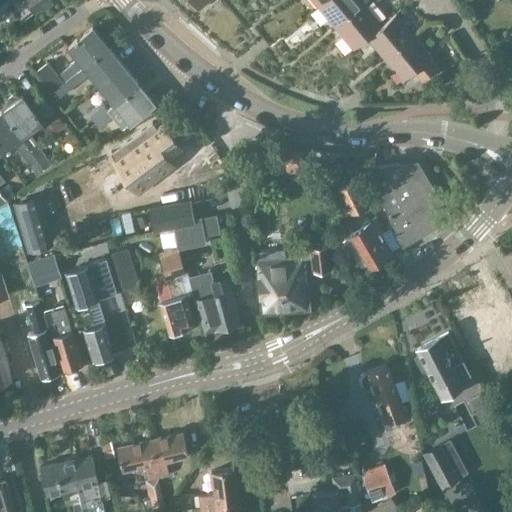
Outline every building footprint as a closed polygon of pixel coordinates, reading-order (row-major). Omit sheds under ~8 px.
[(15,0),(17,2),(20,0),(28,0),(35,10),(50,0),(15,0)] [(209,0),(189,0),(198,10),(209,0)] [(325,0),(317,7),(335,28),(363,4),(359,0),(325,0)] [(353,49),(366,37),(381,26),(363,4),(335,28),(353,49)] [(366,37),(384,59),(412,35),(395,14),(381,26),(366,37)] [(83,66),(107,46),(92,27),(67,47),(77,59),(57,76),(47,63),(36,72),(51,91),(83,66)] [(412,35),(384,59),(402,80),(413,71),(422,81),(437,68),(429,58),(430,57),(412,35)] [(89,73),(98,85),(123,65),(107,46),(83,66),(51,91),(52,91),(54,89),(60,96),(89,73)] [(98,85),(114,104),(138,84),(123,65),(98,85)] [(138,84),(114,104),(106,110),(122,129),(154,103),(138,84)] [(8,105),(1,110),(19,136),(25,144),(31,152),(43,168),(44,170),(52,164),(45,155),(27,130),(40,121),(39,121),(21,96),(19,98),(17,95),(12,94),(7,98),(6,103),(8,105)] [(100,103),(87,114),(93,121),(106,110),(100,103)] [(1,110),(0,111),(0,150),(12,141),(19,136),(1,110)] [(39,121),(40,121),(50,136),(67,125),(64,121),(62,122),(54,111),(39,121)] [(127,154),(116,164),(131,182),(142,173),(149,183),(172,164),(161,150),(173,140),(162,126),(157,130),(150,122),(121,147),(127,154)] [(19,136),(12,141),(15,145),(36,173),(43,168),(31,152),(25,144),(19,136)] [(280,151),(292,186),(315,178),(305,150),(280,151)] [(343,184),(333,157),(316,164),(325,190),(343,184)] [(391,228),(402,246),(436,226),(432,218),(446,210),(418,163),(403,171),(398,164),(373,167),(391,228)] [(330,194),(343,218),(366,206),(354,182),(330,194)] [(10,189),(3,195),(7,200),(14,194),(10,189)] [(37,197),(14,204),(28,249),(50,242),(37,197)] [(190,199),(148,208),(153,230),(159,229),(172,226),(195,221),(194,217),(194,216),(190,199)] [(195,221),(172,226),(176,243),(203,237),(203,234),(218,231),(214,212),(194,216),(194,217),(195,221)] [(361,226),(349,233),(360,250),(353,255),(360,266),(368,262),(369,265),(391,251),(379,231),(381,229),(375,218),(368,222),(366,217),(359,221),(361,226)] [(163,252),(156,254),(158,260),(163,278),(166,277),(172,297),(160,300),(159,301),(169,333),(172,332),(176,334),(182,332),(183,329),(188,327),(187,325),(194,323),(185,295),(179,273),(184,272),(178,253),(177,248),(176,243),(172,226),(159,229),(163,252)] [(256,259),(257,264),(260,315),(309,310),(304,261),(311,260),(312,274),(330,272),(328,247),(321,248),(321,243),(309,244),(310,249),(289,251),(288,260),(285,260),(285,257),(282,250),(258,251),(258,259),(256,259)] [(111,252),(126,303),(140,298),(137,288),(140,286),(128,247),(111,252)] [(26,262),(34,286),(61,277),(53,254),(26,262)] [(64,272),(74,304),(70,306),(79,335),(84,334),(92,360),(113,353),(103,322),(94,325),(87,301),(100,297),(101,298),(116,293),(105,258),(87,264),(87,265),(64,272)] [(210,271),(188,276),(194,297),(204,331),(239,322),(226,275),(212,279),(210,271)] [(477,307),(467,313),(478,331),(472,336),(486,359),(506,347),(504,344),(511,338),(511,324),(501,306),(495,310),(489,300),(477,307)] [(26,306),(34,331),(27,334),(40,375),(60,369),(39,302),(26,306)] [(43,311),(48,329),(61,369),(81,362),(71,329),(72,328),(70,322),(69,323),(63,305),(43,311)] [(414,357),(426,380),(430,378),(440,398),(463,386),(462,385),(472,380),(448,332),(417,348),(420,354),(414,357)] [(0,380),(11,377),(5,348),(0,338),(0,380)] [(370,388),(372,388),(380,410),(376,411),(384,432),(400,427),(398,423),(406,421),(404,415),(406,414),(401,401),(410,399),(406,380),(393,383),(386,364),(366,371),(367,373),(365,373),(362,376),(361,381),(363,385),(366,388),(370,388)] [(320,435),(322,450),(345,446),(343,431),(320,435)] [(182,432),(149,439),(158,476),(168,474),(165,459),(187,454),(182,432)] [(158,476),(149,439),(116,446),(121,469),(144,464),(147,479),(158,476)] [(439,444),(424,452),(443,488),(458,479),(467,472),(450,439),(439,444)] [(108,441),(100,442),(104,459),(112,457),(108,441)] [(91,454),(73,459),(80,485),(77,486),(80,501),(81,511),(103,511),(101,499),(110,497),(106,482),(101,483),(98,482),(91,454)] [(65,460),(39,466),(46,494),(72,487),(77,486),(80,485),(73,459),(65,460)] [(421,460),(413,462),(416,473),(423,471),(421,460)] [(360,472),(371,501),(395,492),(391,482),(395,480),(392,473),(388,474),(384,462),(360,472)] [(198,496),(200,507),(238,502),(234,468),(211,471),(214,494),(198,496)] [(340,511),(340,510),(346,509),(345,505),(360,503),(358,487),(357,487),(355,474),(332,477),(334,491),(312,494),(314,511),(340,511)] [(160,486),(158,478),(144,481),(147,496),(140,498),(143,511),(146,511),(164,508),(160,486)] [(0,479),(0,511),(13,511),(4,479),(0,479)] [(190,497),(181,498),(182,506),(191,504),(190,497)] [(128,500),(115,499),(116,511),(143,511),(140,498),(128,500)] [(81,511),(80,501),(72,503),(74,511),(81,511)] [(239,511),(238,502),(200,507),(200,511),(239,511)]
